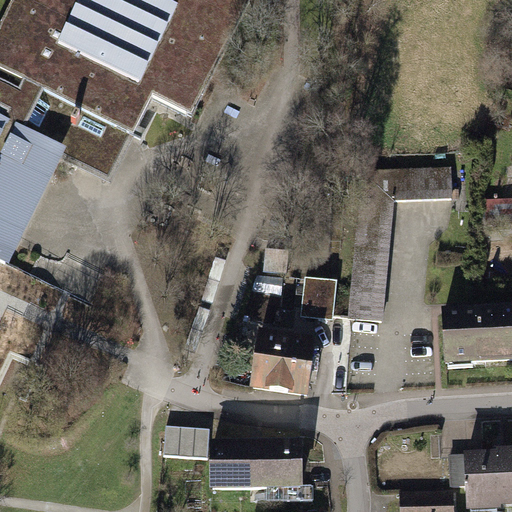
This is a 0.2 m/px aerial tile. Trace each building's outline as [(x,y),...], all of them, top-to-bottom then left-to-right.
[(20,0),(0,41),(0,265),(19,275),(72,170),(114,189),(139,139),(144,141),(161,105),(201,125),(261,0),(20,0)] [(356,283),(307,280),(305,314),(388,319),(395,198),(448,197),(449,166),(363,167),(356,283)] [(511,309),(448,312),(450,360),(511,357),(511,309)] [(325,345),(263,336),(255,388),(318,397),(325,345)] [(214,462),(214,430),(169,429),(168,461),(214,462)] [(305,442),(216,443),(217,489),(270,489),(270,500),(305,500),(305,442)] [(511,457),(472,459),(473,506),(511,504),(511,457)] [(455,511),(455,490),(402,491),(402,511),(455,511)]
